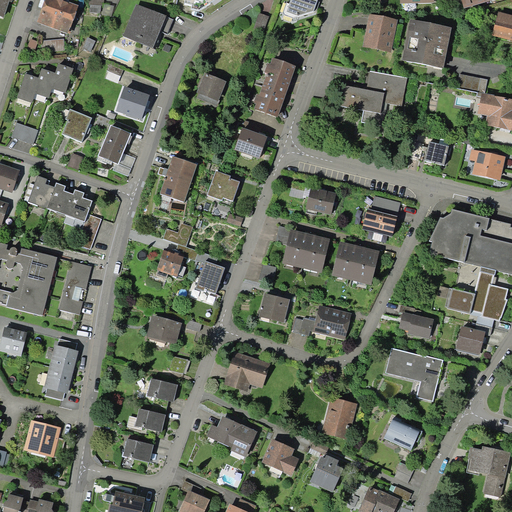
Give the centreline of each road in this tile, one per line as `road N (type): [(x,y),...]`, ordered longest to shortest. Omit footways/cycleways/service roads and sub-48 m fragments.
road 1 (residential): [(221,329),(324,365),(346,359),(360,348),(431,187)]
road 2 (residential): [(133,193),(105,304),(80,467)]
road 3 (residential): [(221,329),(164,483),(80,467)]
road 4 (residential): [(247,0),(191,40),(133,193)]
road 5 (residential): [(288,145),(221,329)]
road 6 (residential): [(338,0),(288,145)]
road 7 (residential): [(288,145),(431,187)]
road 8 (residential): [(133,193),(0,153)]
